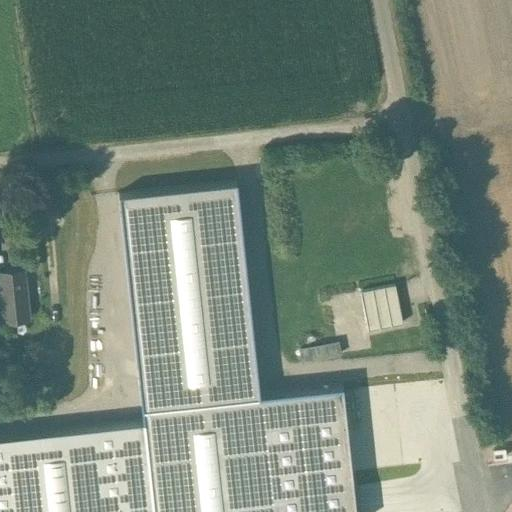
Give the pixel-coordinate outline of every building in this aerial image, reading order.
[(235,180),(118,193),(141,407),(258,394),(235,180)] [(23,270),(0,272),(0,289),(3,320),(28,318),(23,270)] [(401,322),(394,284),(360,290),(367,328),(401,322)] [(340,354),(338,341),(299,348),(301,361),(340,354)] [(142,419),(152,511),(355,511),(341,385),(258,394),(141,407),(142,419)] [(0,434),(0,511),(152,511),(142,419),(0,434)]
